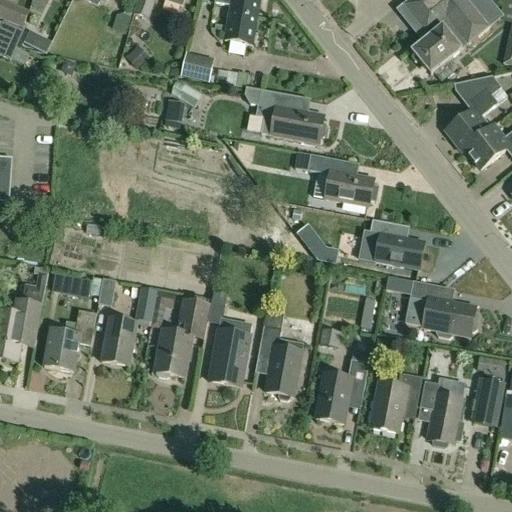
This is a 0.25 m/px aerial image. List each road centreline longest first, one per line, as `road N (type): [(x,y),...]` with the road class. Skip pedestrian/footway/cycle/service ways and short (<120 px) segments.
road 1 (unclassified): [(511,507),(0,411)]
road 2 (tertiary): [(511,265),(299,0)]
